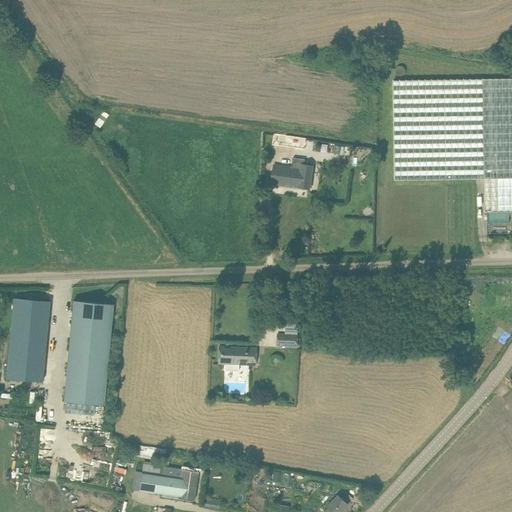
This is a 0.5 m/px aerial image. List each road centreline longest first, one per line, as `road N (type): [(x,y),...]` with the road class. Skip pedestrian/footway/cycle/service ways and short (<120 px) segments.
road 1 (unclassified): [(511,261),(0,278)]
road 2 (tertiary): [(372,511),(511,354)]
